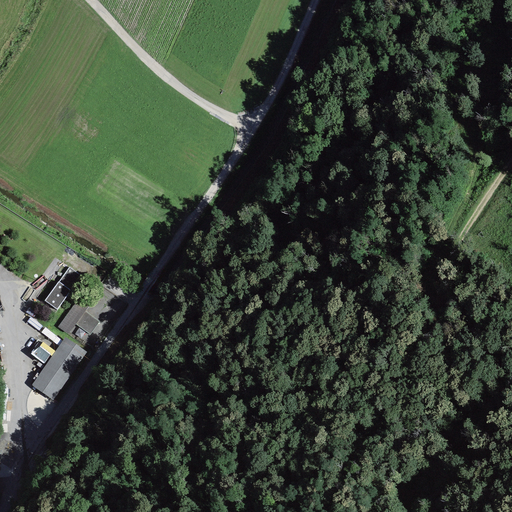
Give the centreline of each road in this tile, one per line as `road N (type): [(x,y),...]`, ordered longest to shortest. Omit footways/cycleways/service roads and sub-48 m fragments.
road 1 (track): [(511,160),(449,260),(388,478),(389,511)]
road 2 (track): [(318,0),(278,109),(171,276)]
road 3 (residential): [(171,276),(18,511)]
road 4 (track): [(266,129),(227,116),(160,74),(88,0)]
